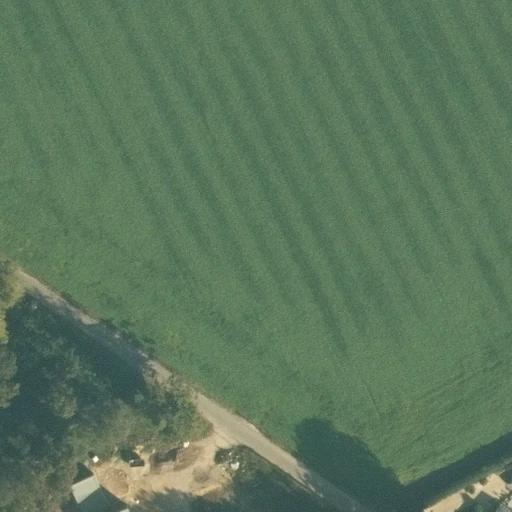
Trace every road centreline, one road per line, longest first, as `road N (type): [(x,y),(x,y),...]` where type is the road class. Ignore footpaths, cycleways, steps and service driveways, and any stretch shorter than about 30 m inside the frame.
road 1 (unclassified): [(0,271),(354,511)]
road 2 (track): [(390,511),(511,445)]
